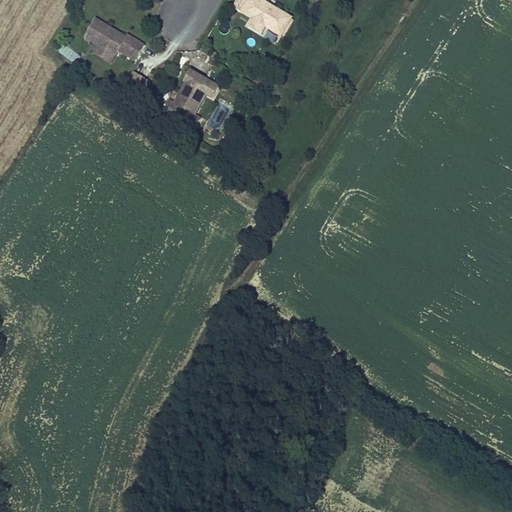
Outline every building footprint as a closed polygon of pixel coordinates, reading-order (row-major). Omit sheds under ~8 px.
[(253,0),(251,0),(241,18),(251,24),(264,32),(280,42),(292,24),(253,0)] [(95,22),(84,41),(98,49),(115,59),(118,54),(135,65),(144,49),(127,39),(126,41),(95,22)] [(261,38),(264,32),(251,24),(247,30),(261,38)] [(76,65),(82,57),(65,44),(59,53),(76,65)] [(94,56),(110,67),(115,59),(98,49),(94,56)] [(143,93),(150,82),(133,73),(127,84),(143,93)] [(200,123),(193,119),(186,115),(199,93),(206,98),(213,102),(218,91),(190,74),(184,85),(186,86),(176,105),(178,106),(176,109),(174,108),(168,104),(162,114),(194,133),(200,123)] [(199,93),(186,115),(193,119),(206,98),(199,93)]
